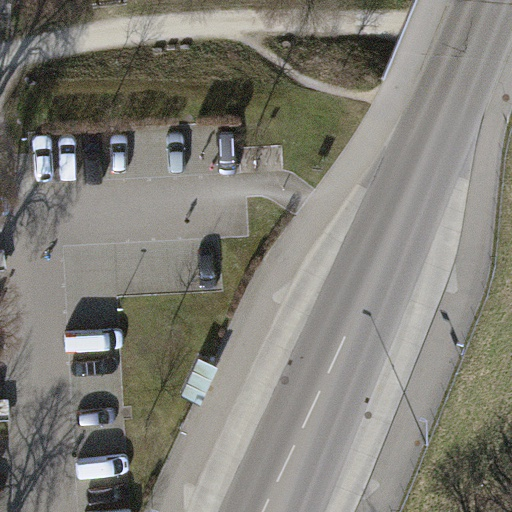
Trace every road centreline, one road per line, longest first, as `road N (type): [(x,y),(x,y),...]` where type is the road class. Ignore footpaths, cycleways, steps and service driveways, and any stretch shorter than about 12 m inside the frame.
road 1 (secondary): [(493,0),(276,511)]
road 2 (track): [(0,56),(180,28),(364,20),(511,34)]
